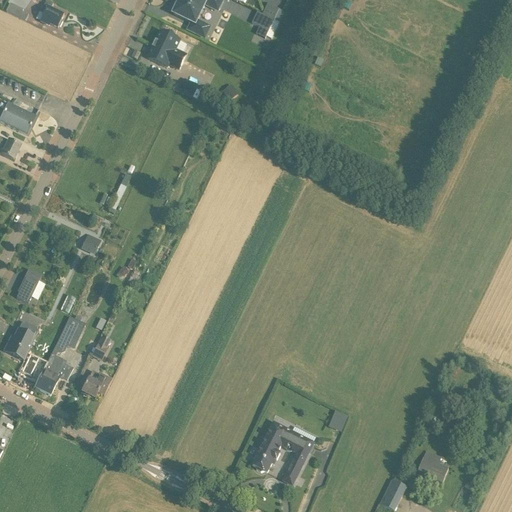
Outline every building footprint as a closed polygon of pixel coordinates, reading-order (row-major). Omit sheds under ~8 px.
[(221,0),(203,0),(202,0),(181,0),(180,0),(176,0),(175,5),(178,6),(174,15),(192,24),(189,31),(205,39),(205,38),(200,36),(204,29),(196,25),(200,17),(204,18),(206,12),(203,11),(205,6),(218,12),(223,1),(221,0)] [(45,15),(41,23),(49,27),(50,25),(58,29),(59,28),(61,28),(63,23),(62,22),(65,16),(52,10),(54,6),(47,2),(42,13),(45,15)] [(11,4),(7,13),(26,22),(29,16),(23,13),(24,11),(11,4)] [(263,16),(274,21),(279,11),(268,5),(263,16)] [(274,21),(263,16),(258,13),(252,24),(269,32),(274,21)] [(272,40),(280,24),(274,21),(269,32),(266,38),(272,40)] [(167,34),(167,36),(161,33),(157,43),(156,42),(155,44),(156,44),(154,48),(153,48),(153,49),(153,50),(148,60),(167,69),(169,66),(180,71),(184,63),(177,60),(180,54),(176,52),(180,42),(174,39),(175,38),(174,36),(170,34),(167,34)] [(179,89),(191,95),(196,84),(184,78),(179,89)] [(238,96),(233,88),(224,95),(229,103),(238,96)] [(5,112),(0,121),(0,123),(27,136),(35,118),(8,105),(5,112)] [(21,147),(0,137),(0,155),(13,162),(21,147)] [(101,242),(88,235),(81,251),(94,257),(101,242)] [(122,268),(118,274),(124,279),(128,272),(122,268)] [(135,282),(139,272),(132,269),(128,279),(135,282)] [(26,279),(16,299),(28,305),(38,285),(26,279)] [(62,333),(57,344),(79,354),(92,327),(77,321),(77,322),(70,318),(63,333),(62,333)] [(4,353),(24,363),(25,360),(28,362),(22,375),(39,383),(48,365),(31,356),(30,358),(27,356),(31,348),(30,348),(35,339),(34,339),(37,334),(36,330),(25,325),(22,326),(19,331),(18,331),(14,339),(12,338),(4,353)] [(100,343),(92,358),(102,362),(109,348),(100,343)] [(39,383),(35,390),(50,397),(59,379),(67,383),(72,371),(65,367),(67,364),(52,357),(48,365),(45,370),(39,383)] [(81,394),(95,400),(98,394),(104,397),(112,381),(98,374),(98,375),(92,373),(81,394)] [(334,411),(327,427),(340,432),(346,417),(334,411)] [(293,487),(309,455),(314,445),(274,425),(253,467),(256,468),(257,472),(261,474),(264,473),(267,474),(274,461),(277,462),(278,459),(280,455),(278,454),(281,447),(297,455),(283,483),(293,487)] [(418,477),(443,487),(450,470),(444,468),(448,459),(428,451),(418,477)] [(396,511),(407,489),(392,481),(380,507),(390,511),(396,511)] [(472,511),(473,510),(459,503),(455,511),(472,511)]
